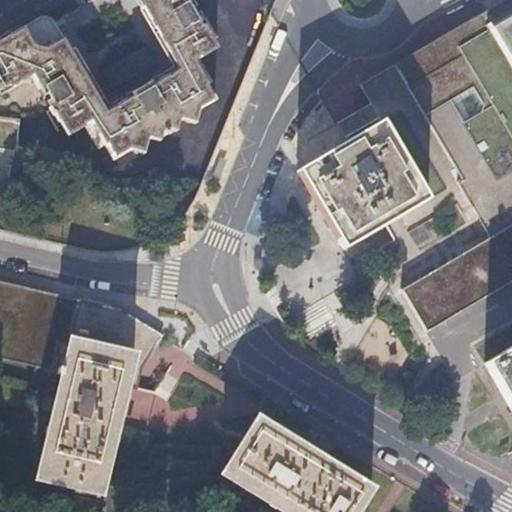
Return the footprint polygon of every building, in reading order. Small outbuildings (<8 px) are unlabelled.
[(6,36),(0,39),(0,94),(23,82),(39,86),(68,136),(84,127),(97,149),(104,145),(113,160),(131,150),(142,153),(147,139),(158,142),(162,132),(165,137),(170,134),(168,128),(177,130),(182,120),(194,123),(198,111),(214,101),(205,86),(213,81),(200,59),(218,49),(189,0),(139,0),(144,9),(142,11),(176,69),(157,81),(159,83),(129,101),(127,97),(107,109),(73,51),(71,52),(52,19),(46,17),(8,39),(6,36)] [(391,258),(382,262),(424,334),(511,282),(511,348),(484,364),(511,409),(511,0),(509,0),(444,38),(455,57),(383,99),(372,79),(357,88),(368,107),(378,124),(424,203),(406,213),(417,231),(409,234),(397,242),(404,252),(391,258)] [(444,38),(372,79),(383,99),(455,57),(444,38)] [(0,215),(1,213),(20,116),(0,112),(0,215)] [(378,124),(296,173),(341,252),(385,225),(399,217),(406,213),(424,203),(378,124)] [(406,213),(399,217),(409,234),(417,231),(406,213)] [(0,283),(0,360),(53,373),(59,346),(69,348),(79,302),(0,283)] [(119,312),(79,302),(69,348),(38,481),(99,495),(113,441),(140,448),(153,393),(137,389),(141,371),(161,338),(119,312)] [(255,419),(220,475),(278,511),(357,511),(370,491),(255,419)]
